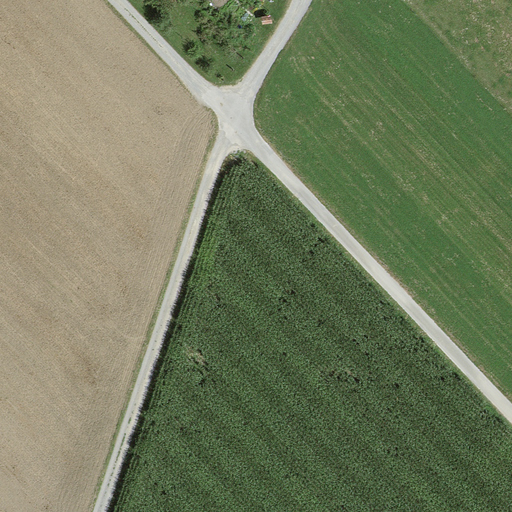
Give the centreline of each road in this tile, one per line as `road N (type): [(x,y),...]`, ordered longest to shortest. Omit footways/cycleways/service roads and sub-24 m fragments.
road 1 (track): [(117,0),(232,119),(100,511)]
road 2 (residential): [(511,412),(232,119),(301,0)]
